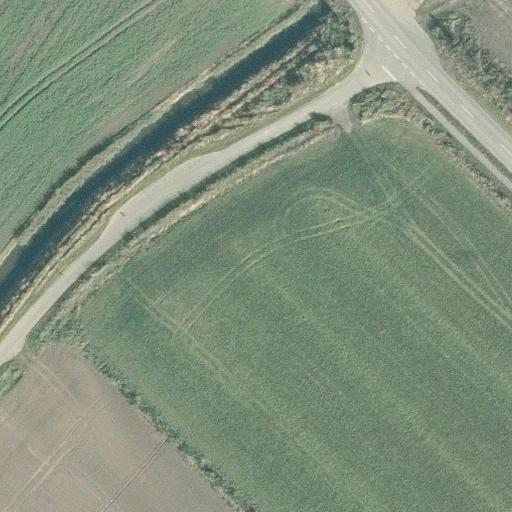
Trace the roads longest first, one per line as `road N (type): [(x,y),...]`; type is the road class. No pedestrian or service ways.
road 1 (residential): [(406,51),(109,238),(0,362)]
road 2 (secondary): [(406,51),(511,158)]
